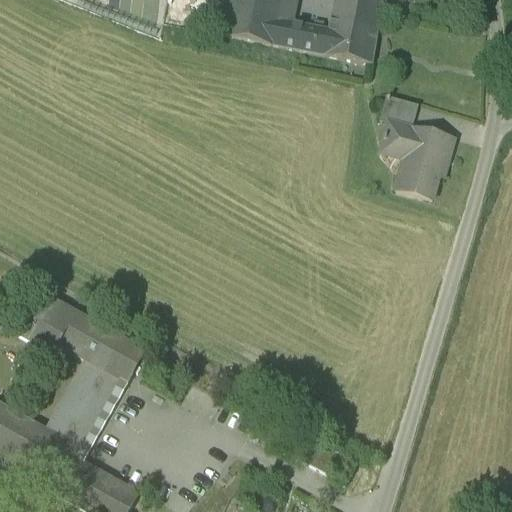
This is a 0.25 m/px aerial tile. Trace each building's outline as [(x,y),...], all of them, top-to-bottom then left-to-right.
[(233,0),(225,41),(324,61),(329,36),(322,34),(324,27),(314,25),(312,33),(293,29),(277,26),(282,0),(233,0)] [(293,29),(298,0),(282,0),(277,26),(293,29)] [(336,0),(331,28),(377,37),(383,0),(336,0)] [(324,61),(371,70),(377,37),(331,28),(329,36),(324,61)] [(388,128),(412,134),(418,111),(386,102),(380,127),(388,129),(388,128)] [(395,196),(432,206),(444,161),(449,163),(454,146),(412,134),(388,128),(388,129),(382,150),(405,156),(395,196)] [(128,390),(146,357),(54,306),(47,317),(33,309),(16,340),(54,361),(59,352),(85,366),(45,436),(0,410),(0,459),(45,484),(41,491),(77,511),(132,511),(139,500),(77,465),(62,457),(107,378),(122,386),(128,390)] [(62,457),(77,465),(122,386),(107,378),(62,457)] [(114,401),(84,463),(92,467),(122,405),(114,401)] [(295,464),(328,482),(340,460),(308,442),(295,464)]
